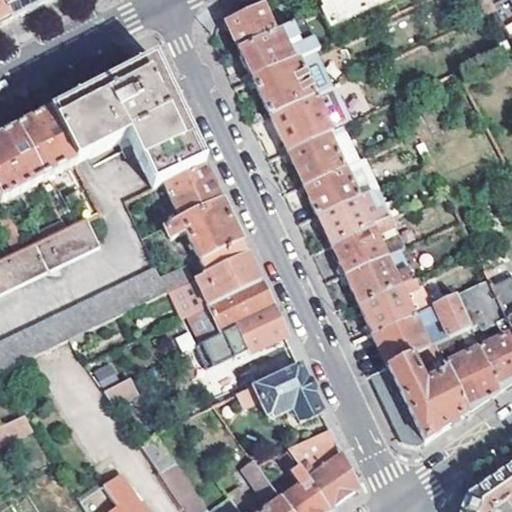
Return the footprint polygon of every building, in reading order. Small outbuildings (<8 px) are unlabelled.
[(0,0),(0,1),(11,22),(18,18),(53,0),(0,0)] [(389,0),(318,0),(324,11),(320,12),(328,29),(389,0)] [(511,0),(508,0),(493,9),(494,9),(495,12),(511,42),(511,0)] [(0,27),(11,22),(0,1),(0,27)] [(238,51),(279,32),(277,27),(272,28),(262,6),(227,23),(227,25),(226,25),(238,51)] [(283,30),(293,25),(289,17),(279,21),(283,30)] [(313,53),(317,51),(303,21),(293,25),(283,30),(279,32),(238,51),(253,81),(313,53)] [(271,119),(315,98),(337,87),(333,79),(326,82),(313,53),(253,81),(271,119)] [(129,139),(151,189),(164,184),(204,164),(155,60),(116,81),(50,114),(76,166),(129,139)] [(287,153),(331,132),(315,98),(271,119),(287,153)] [(17,131),(42,183),(76,166),(50,114),(43,118),(17,131)] [(0,139),(0,201),(0,202),(1,203),(42,183),(17,131),(9,135),(0,139)] [(303,186),(343,168),(329,140),(335,137),(331,132),(287,153),(303,186)] [(317,217),(357,198),(371,192),(377,189),(363,159),(343,168),(303,186),(317,217)] [(204,164),(164,184),(179,215),(174,217),(176,224),(222,202),(219,196),(204,164)] [(380,211),(371,192),(357,198),(367,218),(380,211)] [(332,247),(390,219),(385,209),(380,211),(367,218),(357,198),(317,217),(332,247)] [(176,224),(165,229),(170,238),(186,232),(206,274),(246,255),(238,237),(222,202),(176,224)] [(65,230),(60,219),(25,235),(31,247),(65,230)] [(345,275),(385,257),(402,249),(394,230),(390,219),(332,247),(345,275)] [(31,247),(24,250),(0,261),(0,294),(48,272),(50,276),(58,276),(60,273),(61,269),(60,266),(99,247),(87,220),(65,230),(31,247)] [(249,261),(246,255),(206,274),(196,279),(209,307),(260,283),(249,261)] [(395,277),(385,257),(345,275),(359,304),(416,277),(412,271),(408,273),(407,271),(395,277)] [(484,271),(488,280),(511,329),(511,295),(506,282),(511,279),(511,264),(511,262),(499,267),(499,265),(497,266),(484,271)] [(168,293),(191,281),(183,266),(160,277),(168,293)] [(160,277),(156,268),(0,343),(0,373),(69,340),(85,333),(168,293),(160,277)] [(420,285),(416,277),(359,304),(373,334),(413,315),(404,297),(417,291),(415,287),(420,285)] [(503,338),(478,349),(500,393),(511,384),(511,329),(488,280),(453,296),(469,329),(478,325),(481,332),(497,325),(503,338)] [(263,290),(260,283),(209,307),(208,307),(218,329),(212,331),(215,337),(272,311),(263,290)] [(469,329),(453,296),(413,315),(373,334),(376,339),(384,356),(389,367),(423,351),(435,346),(447,340),(469,330),(469,329)] [(285,337),(272,311),(215,337),(212,338),(224,363),(233,359),(232,358),(247,352),(248,354),(285,337)] [(89,343),(85,333),(69,340),(75,350),(89,343)] [(435,346),(444,365),(468,415),(487,402),(493,398),(500,393),(478,349),(471,353),(468,347),(461,351),(464,357),(456,360),(447,340),(435,346)] [(389,367),(370,376),(403,447),(409,448),(417,450),(456,424),(463,419),(468,415),(444,365),(442,367),(445,377),(432,382),(427,369),(431,369),(423,351),(389,367)] [(110,361),(93,371),(101,387),(119,377),(110,361)] [(257,387),(237,396),(244,410),(260,402),(271,422),(294,411),(301,424),(321,415),(299,367),(257,387)] [(136,394),(128,377),(102,389),(113,405),(136,394)] [(217,406),(204,412),(217,434),(231,426),(217,406)] [(0,444),(33,429),(25,417),(0,428),(0,444)] [(330,434),(288,453),(330,511),(353,495),(357,492),(348,473),(343,461),(330,434)] [(206,511),(154,435),(138,443),(160,476),(184,511),(240,511),(232,500),(213,511),(206,511)] [(299,489),(281,501),(289,511),(328,511),(330,511),(288,453),(277,457),(299,489)] [(270,511),(267,511),(289,511),(281,501),(258,466),(255,462),(242,469),(270,511)] [(511,511),(511,470),(469,500),(464,511),(511,511)] [(118,508),(111,511),(145,511),(121,476),(104,487),(118,508)]
